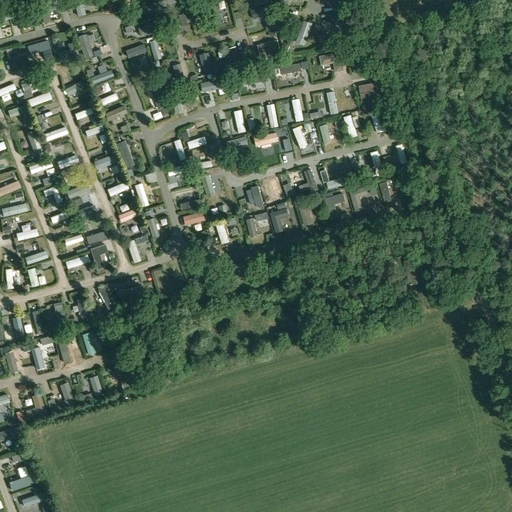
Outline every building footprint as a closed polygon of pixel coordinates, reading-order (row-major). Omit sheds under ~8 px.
[(76,0),(85,15),(91,12),(83,0),(76,0)] [(120,11),(118,0),(107,0),(110,12),(120,11)] [(218,2),(210,4),(215,25),(223,24),(218,2)] [(275,4),(260,6),(261,12),(276,11),(275,4)] [(21,7),(14,9),(18,31),(25,30),(21,7)] [(300,43),(310,47),(318,24),(308,21),(300,43)] [(160,36),(153,38),(160,60),(167,58),(160,36)] [(279,39),(259,44),(263,59),(283,53),(279,39)] [(151,54),(148,41),(129,45),(132,58),(151,54)] [(111,45),(104,47),(106,54),(113,51),(111,45)] [(229,50),(233,65),(248,61),(244,46),(229,50)] [(286,67),(288,77),(307,74),(305,63),(286,67)] [(103,73),(110,71),(109,64),(101,66),(103,73)] [(178,66),(180,75),(186,73),(184,64),(178,66)] [(98,86),(117,78),(115,73),(96,81),(98,86)] [(90,92),(87,85),(82,75),(67,82),(75,99),(90,92)] [(251,88),(273,84),(271,77),(249,80),(251,88)] [(25,83),(28,92),(35,89),(32,80),(25,83)] [(16,99),(13,93),(20,90),(18,84),(0,90),(0,93),(2,98),(6,96),(9,102),(16,99)] [(213,96),(223,91),(220,85),(210,89),(213,96)] [(207,88),(201,89),(204,105),(210,103),(207,88)] [(181,89),(174,91),(179,115),(187,113),(181,89)] [(36,107),(57,100),(54,92),(34,99),(36,107)] [(107,105),(122,100),(120,93),(105,98),(107,105)] [(337,93),(330,94),(332,108),(339,107),(337,93)] [(301,123),(309,122),(304,99),(296,100),(301,123)] [(274,106),(275,129),(283,128),(281,105),(274,106)] [(28,112),(24,113),(23,107),(9,109),(11,123),(29,120),(28,112)] [(110,111),(112,120),(131,116),(129,107),(110,111)] [(81,119),(97,116),(96,109),(79,112),(81,119)] [(246,110),(238,111),(243,134),(251,133),(246,110)] [(36,124),(43,122),(40,115),(34,117),(36,124)] [(355,141),(362,139),(356,116),(349,118),(355,141)] [(380,117),(375,118),(381,137),(388,135),(386,128),(391,126),(388,117),(381,120),(380,117)] [(208,143),(214,141),(209,124),(203,126),(208,143)] [(106,125),(88,131),(91,138),(108,132),(106,125)] [(306,150),(313,147),(304,127),(297,130),(306,150)] [(54,139),(68,134),(66,128),(51,133),(54,139)] [(324,142),(331,140),(330,133),(323,135),(324,142)] [(38,135),(33,137),(38,156),(44,154),(38,135)] [(279,161),(286,158),(277,135),(270,138),(279,161)] [(122,140),(127,168),(137,166),(132,138),(122,140)] [(179,141),(185,160),(190,159),(184,139),(179,141)] [(399,142),(385,146),(390,166),(398,163),(395,151),(401,149),(399,142)] [(294,163),(305,159),(302,148),(290,152),(294,163)] [(71,150),(57,155),(59,162),(73,157),(71,150)] [(382,174),(390,171),(383,150),(375,152),(382,174)] [(36,176),(54,169),(51,160),(33,167),(36,176)] [(200,170),(217,168),(216,161),(199,163),(200,170)] [(329,164),(331,169),(340,166),(338,161),(329,164)] [(13,164),(0,168),(0,175),(15,170),(13,164)] [(173,170),(175,177),(182,175),(182,179),(190,177),(188,167),(173,170)] [(68,177),(78,173),(76,168),(66,172),(68,177)] [(153,173),(155,183),(162,181),(160,171),(153,173)] [(4,196),(24,189),(21,181),(1,188),(4,196)] [(49,188),(46,182),(39,186),(42,192),(49,188)] [(129,182),(110,189),(114,198),(132,191),(129,182)] [(144,207),(151,206),(147,183),(140,184),(144,207)] [(226,184),(213,188),(215,195),(228,191),(226,184)] [(59,205),(65,203),(60,186),(54,187),(59,205)] [(367,186),(351,190),(356,210),(364,208),(361,196),(369,193),(367,186)] [(88,187),(75,191),(76,196),(90,193),(88,187)] [(256,190),(251,191),(255,205),(260,204),(256,190)] [(27,202),(8,208),(10,216),(29,210),(27,202)] [(84,217),(104,212),(102,205),(83,210),(84,217)] [(271,212),(277,232),(284,229),(281,217),(290,215),(288,207),(271,212)] [(140,208),(122,215),(125,223),(143,216),(140,208)] [(190,225),(204,222),(202,213),(188,216),(190,225)] [(223,224),(226,242),(232,241),(229,223),(223,224)] [(41,229),(20,232),(21,240),(42,238),(41,229)] [(110,236),(108,229),(87,236),(89,243),(110,236)] [(80,238),(60,246),(63,252),(82,244),(80,238)] [(130,243),(138,261),(144,259),(136,241),(130,243)] [(105,244),(90,249),(97,270),(104,268),(100,255),(108,252),(105,244)] [(31,265),(53,258),(50,250),(29,257),(31,265)] [(72,270),(92,264),(89,253),(69,259),(72,270)] [(411,284),(423,281),(420,268),(418,269),(416,263),(413,264),(412,259),(405,261),(411,284)] [(19,288),(18,268),(9,269),(11,289),(19,288)] [(85,315),(91,314),(87,300),(81,302),(85,315)] [(66,321),(62,302),(54,303),(58,323),(66,321)] [(42,309),(36,311),(41,332),(48,330),(42,309)] [(93,332),(86,334),(93,355),(100,353),(93,332)] [(68,363),(76,361),(70,339),(62,342),(68,363)] [(45,347),(37,348),(41,370),(49,368),(45,347)] [(11,352),(13,370),(22,370),(21,363),(25,363),(24,351),(11,352)] [(72,381),(63,385),(71,400),(80,396),(72,381)] [(41,394),(32,396),(35,408),(26,410),(28,419),(46,414),(41,394)] [(3,398),(7,416),(15,415),(11,396),(3,398)] [(0,432),(0,438),(1,442),(21,437),(19,428),(0,432)] [(13,473),(31,469),(29,460),(11,464),(13,473)] [(50,502),(45,489),(38,492),(36,488),(22,493),(29,510),(50,502)]
